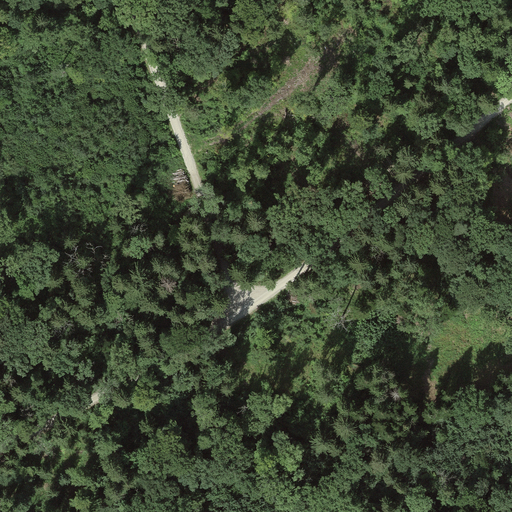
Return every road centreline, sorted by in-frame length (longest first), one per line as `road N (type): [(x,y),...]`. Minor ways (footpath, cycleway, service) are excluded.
road 1 (track): [(511,91),(240,301),(132,0)]
road 2 (track): [(0,449),(240,301)]
